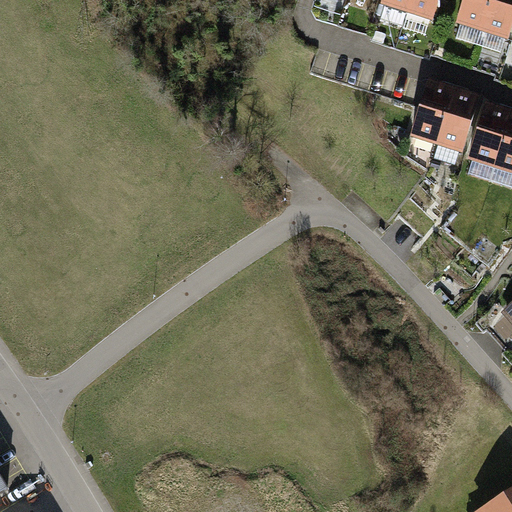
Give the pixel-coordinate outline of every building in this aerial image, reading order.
[(435,0),(380,0),(377,12),(427,28),(435,0)] [(511,16),(511,0),(463,0),(453,31),(503,47),(511,16)] [(477,101),(426,88),(410,145),(461,159),(477,101)] [(511,115),(483,107),(466,166),(511,179),(511,115)] [(511,340),(511,299),(491,318),(511,340)] [(0,507),(15,498),(0,474),(0,507)] [(511,511),(511,488),(473,511),(511,511)]
